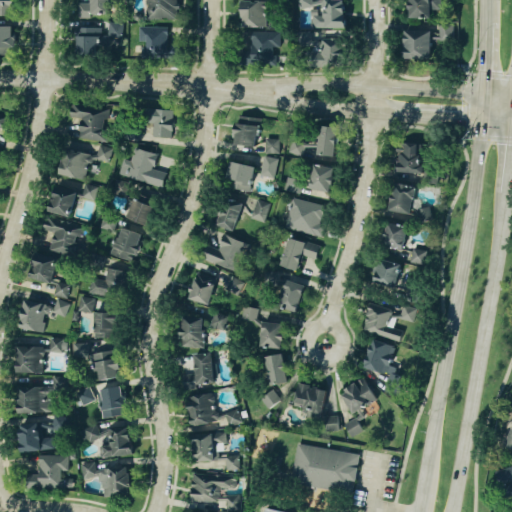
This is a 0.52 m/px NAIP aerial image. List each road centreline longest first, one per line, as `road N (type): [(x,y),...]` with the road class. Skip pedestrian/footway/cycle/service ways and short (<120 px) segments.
road 1 (residential): [(0,498),(20,509),(73,511),(159,498),(162,416),(150,335),(196,158),(213,0)]
road 2 (secondary): [(482,93),(445,387),(423,493)]
road 3 (residential): [(379,0),(362,188),(322,345)]
road 4 (secondary): [(452,511),(505,194)]
road 5 (residential): [(47,0),(52,78),(42,152),(0,282)]
road 6 (tertiary): [(244,92),(511,124)]
road 7 (tertiary): [(511,95),(372,85),(244,92)]
road 8 (tertiary): [(244,92),(168,80),(0,80)]
